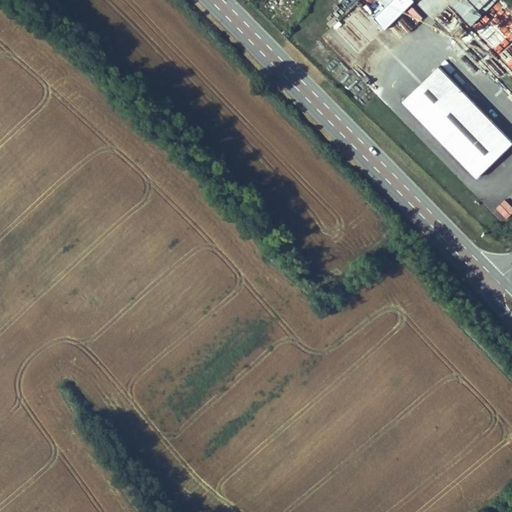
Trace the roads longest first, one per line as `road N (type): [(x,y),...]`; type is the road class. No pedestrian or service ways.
road 1 (primary): [(203,0),(471,284)]
road 2 (primary): [(495,271),(229,0)]
